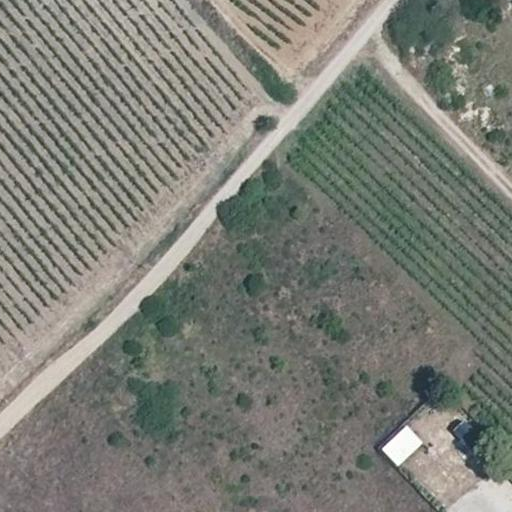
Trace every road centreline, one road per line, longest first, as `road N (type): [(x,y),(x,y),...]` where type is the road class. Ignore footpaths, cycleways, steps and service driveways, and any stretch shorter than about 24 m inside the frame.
road 1 (track): [(0,425),(128,309),(393,0)]
road 2 (track): [(511,178),(389,61),(380,14)]
